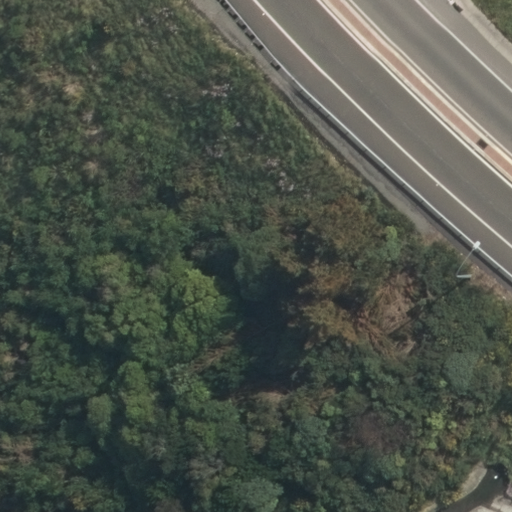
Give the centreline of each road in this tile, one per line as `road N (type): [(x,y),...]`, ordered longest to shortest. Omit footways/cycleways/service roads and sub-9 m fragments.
road 1 (secondary): [(511,211),(292,0)]
road 2 (secondary): [(389,0),(511,119)]
